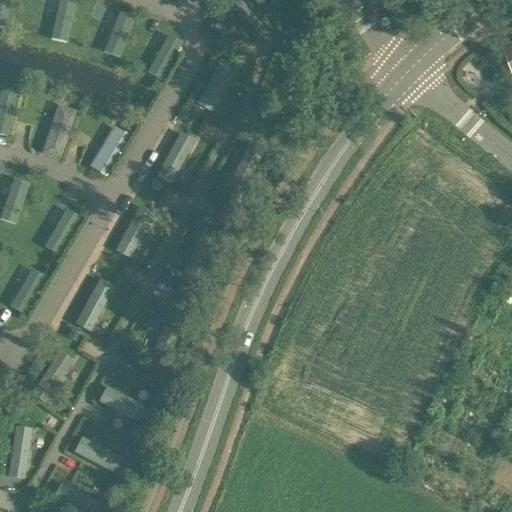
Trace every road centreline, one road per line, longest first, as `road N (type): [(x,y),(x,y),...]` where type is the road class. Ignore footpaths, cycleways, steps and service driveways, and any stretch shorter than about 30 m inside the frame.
road 1 (tertiary): [(176,511),(240,338),(282,252),(386,92)]
road 2 (unclassified): [(511,159),(408,70)]
